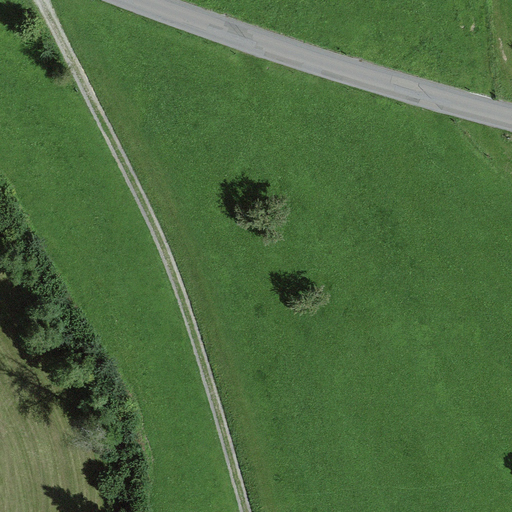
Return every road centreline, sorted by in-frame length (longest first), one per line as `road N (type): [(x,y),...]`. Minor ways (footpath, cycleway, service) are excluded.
road 1 (track): [(245,511),(159,240),(41,0)]
road 2 (unclassified): [(511,128),(325,78),(134,0)]
